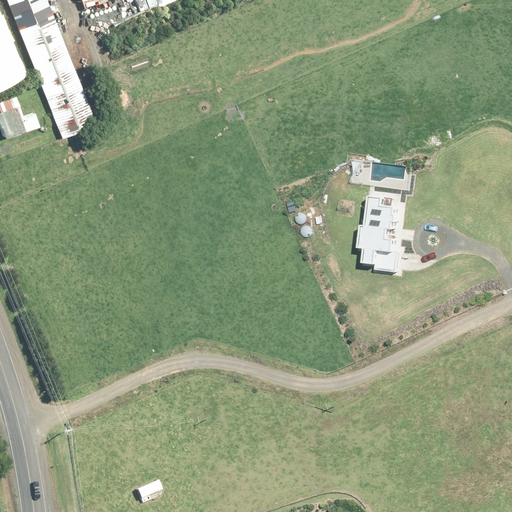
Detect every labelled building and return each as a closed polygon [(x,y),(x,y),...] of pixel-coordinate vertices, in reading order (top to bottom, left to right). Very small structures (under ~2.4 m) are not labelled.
[(91,125),(41,0),(2,0),(57,138),(91,125)] [(0,89),(24,79),(0,21),(0,89)] [(18,105),(0,111),(0,136),(36,125),(31,110),(20,113),(18,105)] [(373,197),(372,227),(365,227),(364,248),(371,249),(370,265),(378,266),(378,271),(400,272),(403,208),(391,207),(391,198),(373,197)] [(142,478),(130,484),(136,498),(158,488),(154,479),(144,483),(142,478)]
